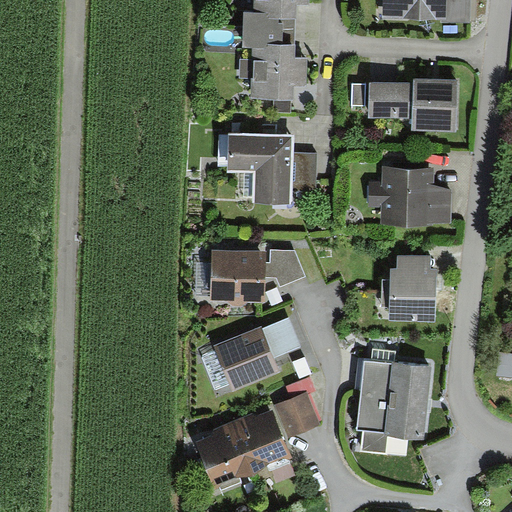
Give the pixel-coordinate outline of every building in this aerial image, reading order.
[(253,0),(253,12),(244,11),(242,47),(254,48),(252,98),(294,100),(295,85),(306,85),(308,58),(295,58),(298,4),(310,5),(309,0),(253,0)] [(382,0),(381,23),(472,25),(472,0),(382,0)] [(354,83),(355,107),(369,106),(368,83),(354,83)] [(458,131),(458,85),(369,85),(369,121),(411,122),(411,131),(458,131)] [(289,140),(227,139),(227,174),(248,174),(248,207),(288,208),(289,140)] [(448,227),(449,195),(433,190),(433,171),(385,170),(384,226),(448,227)] [(301,249),(270,249),(269,279),(301,279),(301,249)] [(267,257),(212,256),(210,305),(266,306),(267,257)] [(428,262),(397,261),(397,272),(389,272),(387,324),(433,326),(435,273),(428,273),(428,262)] [(304,363),(288,323),(215,351),(230,396),(304,363)] [(421,442),(430,373),(364,365),(355,434),(365,435),(363,456),(387,459),(389,439),(421,442)] [(306,392),(275,405),(289,438),(320,425),(306,392)] [(254,412),(231,422),(253,474),(269,468),(270,471),(290,463),(289,459),(292,458),(272,410),(256,417),(254,412)] [(253,474),(231,422),(213,430),(215,434),(195,442),(215,490),(220,487),(222,491),(242,482),(241,480),(253,474)]
